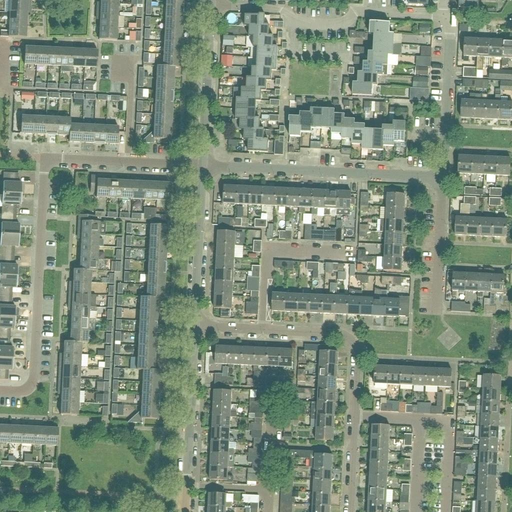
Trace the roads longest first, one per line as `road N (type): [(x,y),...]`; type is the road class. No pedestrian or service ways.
road 1 (residential): [(203,167),(46,158),(33,377),(30,388),(0,390)]
road 2 (residential): [(443,16),(360,11),(327,25),(292,20),(280,7),(210,4)]
road 3 (residential): [(442,178),(203,167)]
road 4 (residential): [(353,416),(352,340),(195,326)]
road 5 (residential): [(442,178),(450,22),(443,16)]
road 6 (tertiary): [(203,167),(210,4)]
road 7 (tertiary): [(195,326),(203,167)]
road 8 (tertiary): [(187,485),(195,326)]
road 9 (residential): [(436,313),(442,178)]
road 10 (residential): [(418,422),(449,423),(445,511)]
